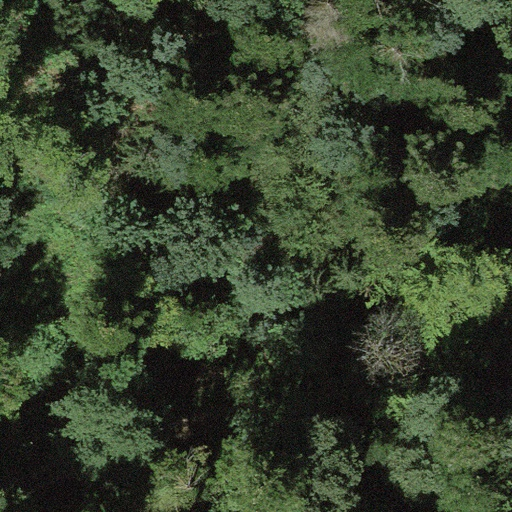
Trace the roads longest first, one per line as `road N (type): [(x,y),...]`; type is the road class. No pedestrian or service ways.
road 1 (track): [(511,390),(213,425),(0,492)]
road 2 (track): [(0,311),(511,218)]
